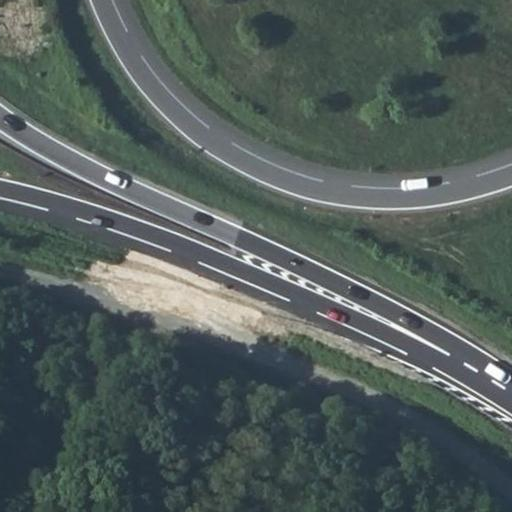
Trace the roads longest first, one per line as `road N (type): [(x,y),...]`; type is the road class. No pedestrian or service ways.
road 1 (track): [(0,271),(327,385),(445,447),(511,496)]
road 2 (trunk): [(0,114),(79,169),(307,269),(449,345)]
road 3 (trunk): [(511,172),(414,196),(336,192),(273,172),(193,127),(162,97),(131,59),(101,0)]
road 4 (trunk): [(0,193),(135,232),(386,337),(449,345)]
